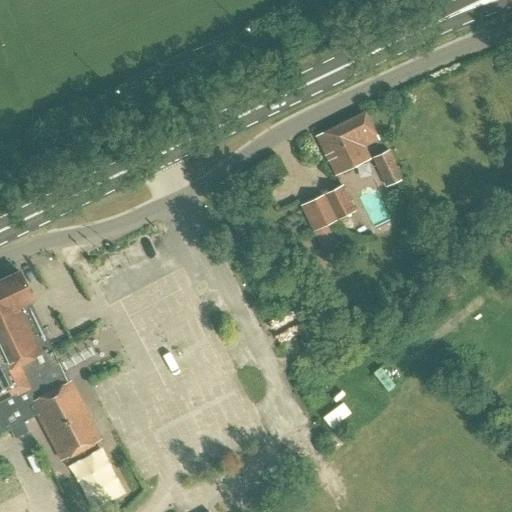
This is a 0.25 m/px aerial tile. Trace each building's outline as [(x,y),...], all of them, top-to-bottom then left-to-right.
[(335,176),(370,159),(364,147),(377,140),(364,113),(316,137),(335,176)] [(387,188),(403,179),(389,149),(372,158),(387,188)] [(335,221),(355,212),(341,185),(322,195),(335,221)] [(501,186),(495,192),(503,201),(509,196),(501,186)] [(492,210),(484,201),(478,206),(486,216),(492,210)] [(32,301),(19,272),(0,280),(0,433),(9,429),(14,439),(28,432),(23,422),(37,415),(61,460),(100,439),(70,382),(67,384),(28,303),(32,301)] [(342,333),(334,340),(339,345),(347,339),(342,333)] [(342,404),(322,418),(331,430),(341,423),(339,421),(349,414),(342,404)]
